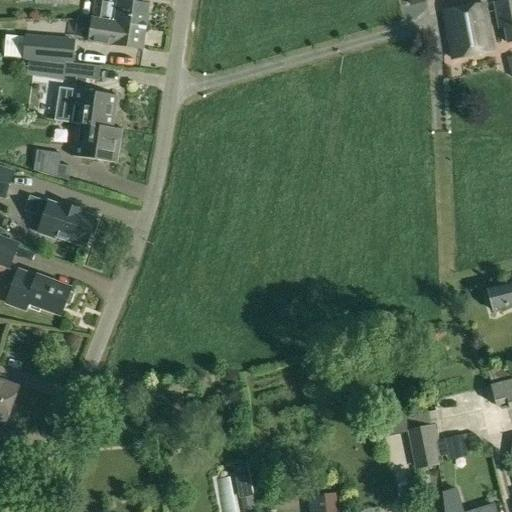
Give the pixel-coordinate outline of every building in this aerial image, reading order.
[(511,0),(504,0),(491,2),(495,29),(502,28),(506,44),(511,42),(511,0)] [(94,2),(92,21),(93,21),(145,28),(148,6),(117,2),(116,5),(94,2)] [(484,5),(443,12),(452,59),(492,52),(484,5)] [(93,21),(92,21),(91,21),(88,43),(143,51),(146,28),(145,28),(93,21)] [(24,60),(66,64),(66,63),(73,64),(74,41),(26,36),(24,60)] [(66,64),(64,76),(99,81),(100,67),(83,65),(66,64)] [(119,96),(72,89),(67,122),(76,123),(114,129),(119,96)] [(71,157),(118,164),(123,130),(114,129),(76,123),(71,157)] [(33,171),(69,182),(71,167),(60,165),(61,154),(37,150),(33,171)] [(0,198),(3,199),(12,175),(0,170),(0,198)] [(30,214),(42,219),(38,232),(39,233),(38,235),(53,240),(54,238),(84,248),(89,235),(92,236),(97,223),(93,222),(94,220),(78,214),(78,212),(63,207),(62,209),(48,204),(47,205),(35,200),(30,214)] [(0,266),(7,270),(16,247),(0,241),(0,266)] [(2,299),(6,301),(5,304),(25,311),(27,306),(59,318),(64,305),(72,308),(76,297),(68,295),(69,290),(36,278),(35,280),(17,273),(11,288),(7,286),(2,299)] [(505,286),(489,290),(494,312),(511,307),(511,282),(505,285),(505,286)] [(511,368),(489,375),(493,388),(511,382),(511,368)] [(0,402),(12,407),(19,387),(0,380),(0,402)] [(511,382),(493,388),(491,389),(496,405),(505,410),(509,408),(511,414),(511,413),(511,382)] [(0,423),(6,426),(12,407),(0,402),(0,423)] [(435,412),(406,417),(409,430),(434,426),(437,425),(435,412)] [(472,440),(485,440),(484,413),(470,413),(472,440)] [(434,426),(409,430),(410,434),(416,470),(439,466),(437,458),(434,442),(437,441),(434,426)] [(437,441),(434,442),(437,458),(448,456),(449,462),(470,457),(466,435),(437,441)] [(338,511),(337,495),(310,498),(310,511),(338,511)] [(256,511),(253,497),(241,499),(243,511),(256,511)]
